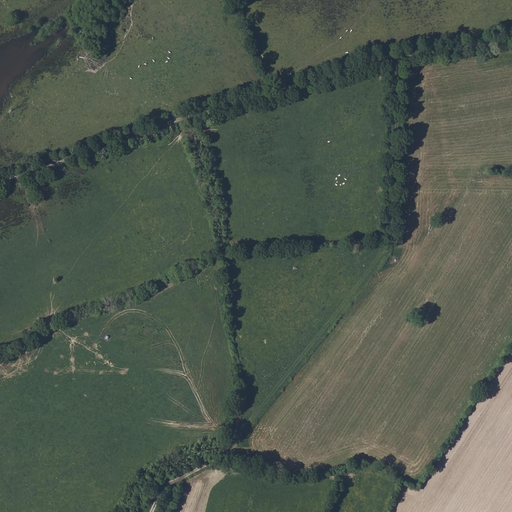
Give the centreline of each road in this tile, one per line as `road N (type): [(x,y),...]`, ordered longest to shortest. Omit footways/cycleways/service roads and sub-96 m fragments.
road 1 (track): [(511,39),(320,78),(0,184)]
road 2 (track): [(387,243),(396,59)]
